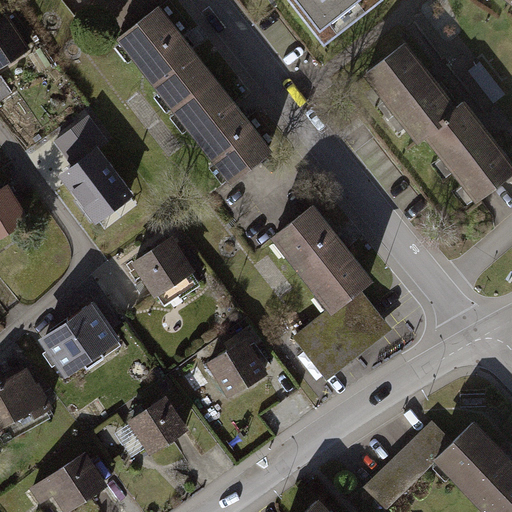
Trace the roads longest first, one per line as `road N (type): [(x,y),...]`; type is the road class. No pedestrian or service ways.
road 1 (residential): [(204,0),(436,292)]
road 2 (residential): [(229,511),(489,333)]
road 3 (residential): [(0,350),(71,291),(82,265),(78,234),(0,132)]
